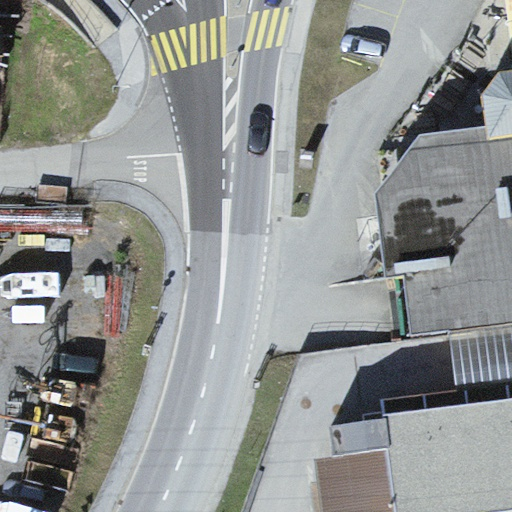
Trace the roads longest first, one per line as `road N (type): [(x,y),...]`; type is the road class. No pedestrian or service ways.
road 1 (secondary): [(157,511),(214,346),(226,164)]
road 2 (secondary): [(226,164),(271,0)]
